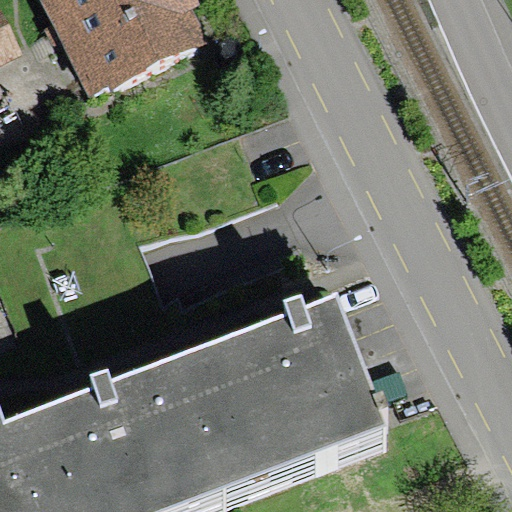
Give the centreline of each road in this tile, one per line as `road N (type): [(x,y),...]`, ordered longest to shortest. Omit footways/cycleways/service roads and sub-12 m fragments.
road 1 (unclassified): [(292,0),(511,438)]
road 2 (residential): [(511,117),(459,0)]
